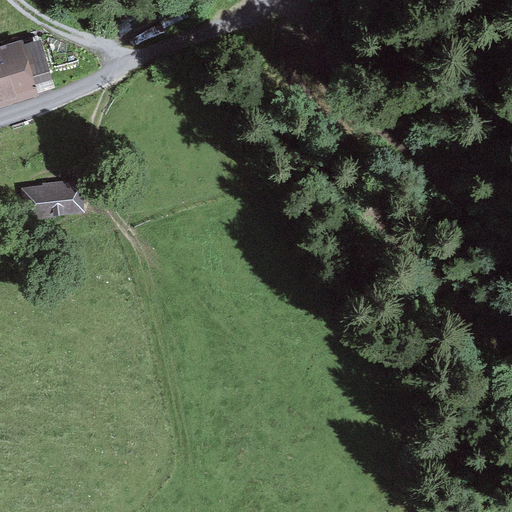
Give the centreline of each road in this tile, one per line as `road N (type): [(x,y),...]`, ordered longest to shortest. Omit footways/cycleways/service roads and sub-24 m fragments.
road 1 (track): [(294,0),(332,95),(413,155),(511,253)]
road 2 (unclassified): [(0,119),(227,24),(257,0)]
